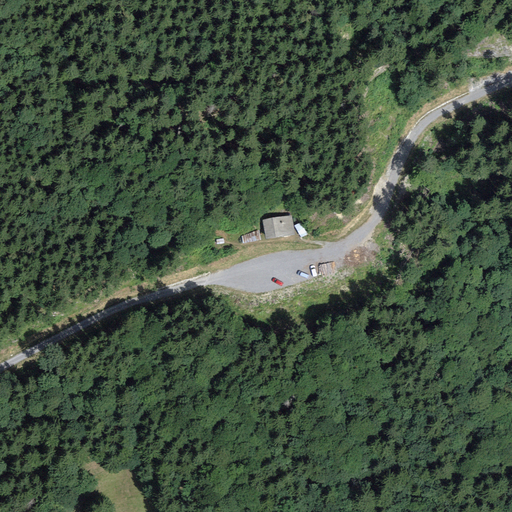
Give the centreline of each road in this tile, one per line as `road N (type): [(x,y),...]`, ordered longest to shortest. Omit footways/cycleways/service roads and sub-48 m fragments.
road 1 (track): [(511,82),(426,122),(372,229),(336,247),(259,262),(133,303),(0,374)]
road 2 (track): [(511,53),(402,56),(363,93),(333,103),(257,87),(42,78),(0,95)]
